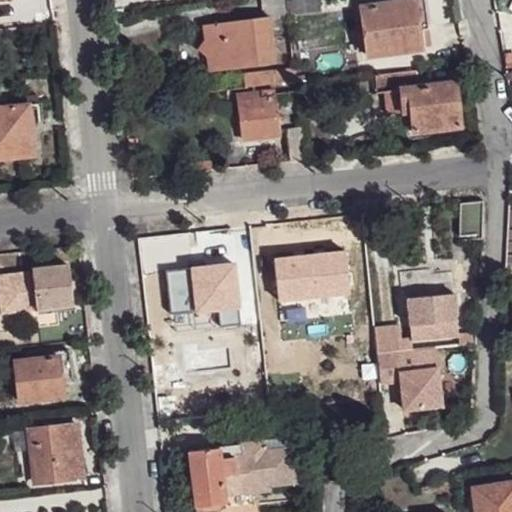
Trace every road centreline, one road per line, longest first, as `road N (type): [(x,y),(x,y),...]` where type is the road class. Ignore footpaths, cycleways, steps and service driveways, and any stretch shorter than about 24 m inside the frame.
road 1 (residential): [(337,511),(337,493),(390,453),(481,428),(493,169)]
road 2 (residential): [(104,215),(493,169)]
road 3 (residential): [(138,511),(104,215)]
road 4 (residential): [(81,0),(104,215)]
road 5 (residential): [(494,140),(474,0)]
